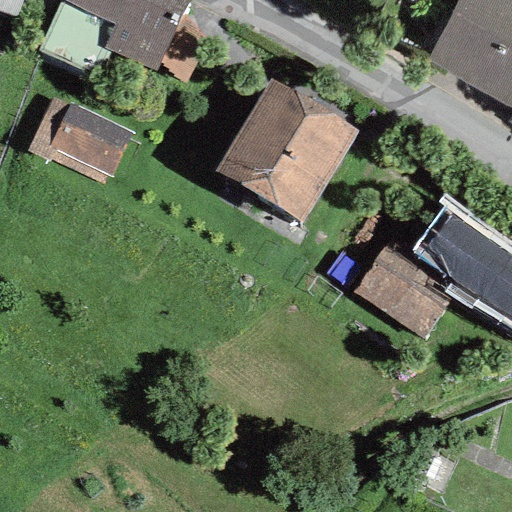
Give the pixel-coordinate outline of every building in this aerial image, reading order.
[(21,0),(0,0),(0,12),(15,18),(21,0)] [(155,71),(187,0),(59,0),(37,51),(96,79),(108,51),(155,71)] [(511,0),(451,0),(422,60),(511,104),(511,0)] [(356,132),(269,79),(214,171),(299,222),(356,132)] [(52,96),(26,152),(48,162),(49,160),(102,184),(106,176),(111,178),(132,134),(52,96)] [(443,208),(413,252),(452,279),(445,289),(444,291),(451,296),(469,307),(472,303),(511,331),(511,242),(443,194),(435,203),(443,208)] [(423,339),(451,296),(444,291),(445,289),(384,247),(353,293),(423,339)]
